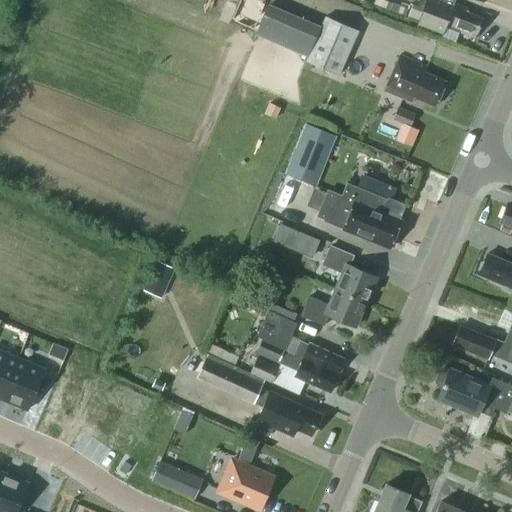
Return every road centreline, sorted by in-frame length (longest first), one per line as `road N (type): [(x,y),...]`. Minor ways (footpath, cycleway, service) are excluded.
road 1 (unclassified): [(373,414),(480,163)]
road 2 (residential): [(0,427),(163,511)]
road 3 (unclassified): [(511,471),(373,414)]
